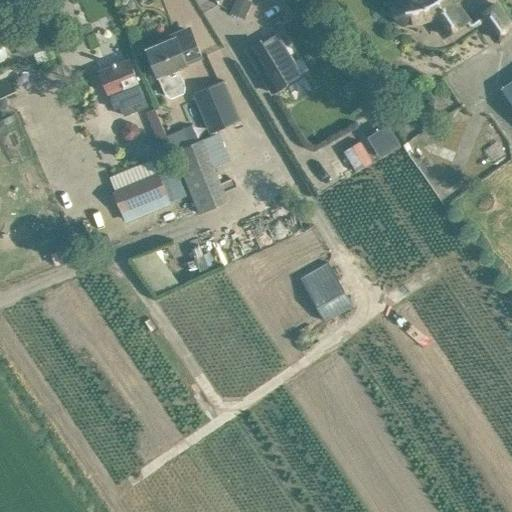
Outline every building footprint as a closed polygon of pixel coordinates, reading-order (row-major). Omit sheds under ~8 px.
[(248,0),(235,0),(230,12),(244,19),(252,2),(248,0)] [(397,0),(396,2),(394,7),(394,11),(395,15),(403,22),(416,21),(431,16),(444,35),(467,19),(454,1),(454,0),(397,0)] [(511,25),(499,7),(483,18),(496,39),(511,27),(511,25)] [(207,55),(203,47),(196,29),(176,37),(176,36),(146,49),(154,67),(165,93),(171,98),(185,92),(185,85),(178,67),(207,55)] [(37,32),(18,40),(25,57),(33,53),(45,49),(37,32)] [(261,42),(247,50),(271,91),(301,74),(277,34),(262,43),(261,42)] [(148,105),(137,78),(129,59),(116,65),(115,62),(112,64),(113,66),(100,71),(107,90),(115,108),(121,106),(124,115),(148,105)] [(511,78),(503,85),(511,98),(511,78)] [(225,81),(195,94),(197,100),(210,132),(242,119),(225,81)] [(432,100),(416,107),(421,120),(437,114),(432,100)] [(155,108),(146,112),(163,154),(172,150),(166,135),(155,108)] [(197,141),(174,150),(180,166),(209,155),(202,138),(197,141)] [(137,150),(102,164),(109,183),(145,168),(137,150)] [(159,172),(113,190),(121,210),(126,222),(171,204),(167,192),(159,172)] [(240,233),(231,238),(241,259),(251,253),(240,233)] [(224,236),(214,244),(227,260),(236,252),(224,236)] [(153,249),(168,287),(190,278),(175,240),(153,249)] [(81,241),(66,248),(72,260),(86,253),(81,241)] [(270,254),(277,273),(306,262),(299,243),(270,254)] [(325,321),(353,305),(328,262),(300,278),(325,321)]
